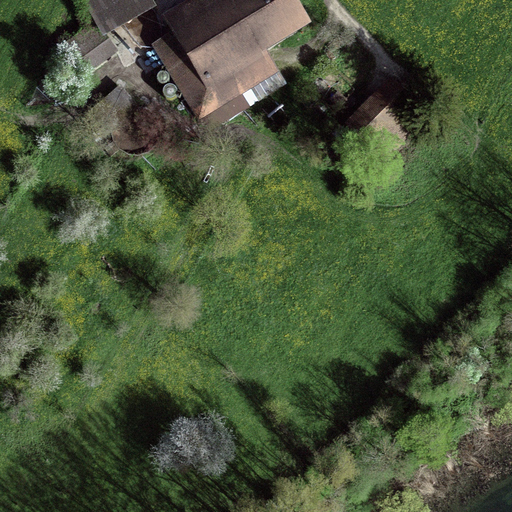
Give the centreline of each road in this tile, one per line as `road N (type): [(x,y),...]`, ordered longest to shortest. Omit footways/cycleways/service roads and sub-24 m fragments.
road 1 (track): [(0,114),(70,115),(126,54)]
road 2 (track): [(329,4),(382,58),(359,95)]
